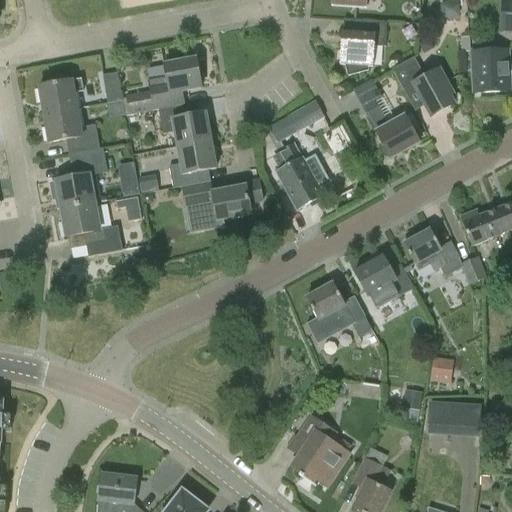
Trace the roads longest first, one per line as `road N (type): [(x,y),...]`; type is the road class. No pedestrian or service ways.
road 1 (residential): [(90,390),(119,354),(511,147)]
road 2 (residential): [(46,53),(266,2)]
road 3 (tertiary): [(270,511),(166,429),(90,390)]
road 4 (residential): [(30,263),(5,63)]
road 5 (residential): [(43,511),(90,390)]
road 6 (residential): [(251,154),(253,100),(302,55)]
